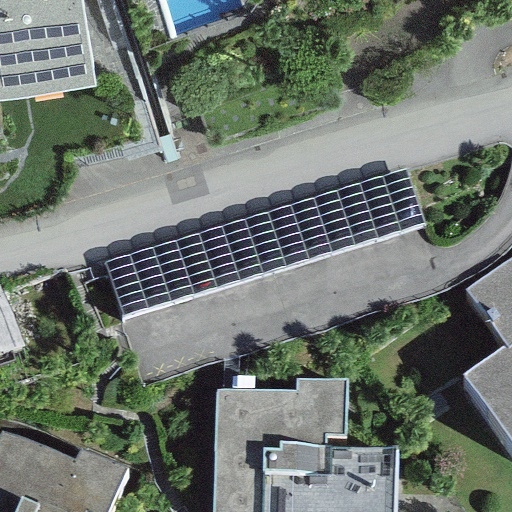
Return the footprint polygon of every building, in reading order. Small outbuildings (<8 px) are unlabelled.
[(79,0),(0,0),(0,94),(92,80),(79,0)] [(511,280),(511,279),(471,307),(507,357),(457,393),(511,470),(511,280)] [(0,359),(15,355),(0,308),(0,359)] [(296,407),(217,405),(214,511),(391,511),(392,473),(342,472),(344,397),(296,396),(296,407)] [(76,475),(3,445),(0,451),(0,511),(112,511),(124,482),(80,464),(76,475)]
